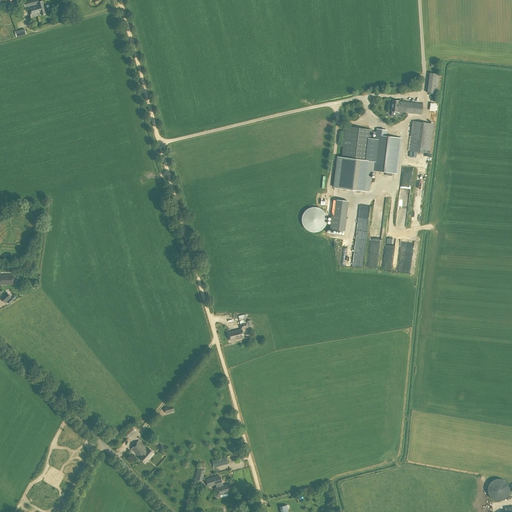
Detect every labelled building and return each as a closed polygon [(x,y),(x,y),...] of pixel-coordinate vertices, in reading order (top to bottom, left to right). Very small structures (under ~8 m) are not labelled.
[(38,3),(37,0),(31,0),(23,2),(25,7),(28,6),(31,18),(45,14),(42,2),(38,3)] [(437,94),(439,74),(429,73),(427,93),(437,94)] [(422,104),(393,100),(391,111),(392,111),(391,117),(396,117),(402,118),(403,113),(421,115),(422,104)] [(431,100),(430,110),(438,111),(439,101),(431,100)] [(430,154),(433,124),(412,121),(410,136),(411,136),(409,151),(430,154)] [(402,138),(387,136),(387,130),(376,129),(374,145),(369,145),(371,130),(346,127),(342,157),(337,157),(333,188),(369,192),(372,171),(398,174),(402,138)] [(330,227),(345,229),(349,199),(333,197),(330,227)] [(314,233),(316,233),(318,233),(320,232),(322,231),(324,229),(325,227),(326,225),(327,223),(327,221),(327,219),(327,217),(326,215),(325,213),(324,211),(322,209),(320,208),(318,207),(316,207),(313,207),(311,207),(309,208),(307,209),(305,210),(304,212),(302,214),(302,216),(301,218),(301,220),(301,222),(302,225),(303,227),(304,229),(305,230),(307,231),(309,232),(311,233),(314,233)] [(0,285),(13,285),(13,275),(4,275),(0,275),(0,285)] [(5,303),(12,298),(7,292),(0,298),(5,303)] [(249,329),(248,325),(252,325),(251,320),(246,321),(247,323),(239,324),(240,329),(228,332),(230,341),(244,338),(242,329),(246,328),(246,329),(249,329)] [(166,414),(174,411),(173,405),(164,407),(166,414)] [(130,438),(136,432),(131,426),(124,432),(130,438)] [(146,463),(154,454),(139,441),(131,450),(140,457),(139,458),(146,463)] [(198,483),(199,481),(202,482),(204,471),(198,469),(194,482),(198,483)] [(218,476),(206,479),(208,487),(216,485),(216,487),(214,488),(215,493),(219,492),(220,496),(228,493),(228,494),(232,493),(229,483),(223,485),(220,476),(218,476)]
